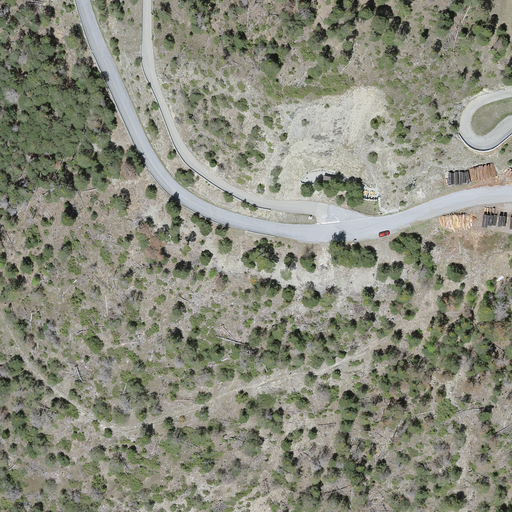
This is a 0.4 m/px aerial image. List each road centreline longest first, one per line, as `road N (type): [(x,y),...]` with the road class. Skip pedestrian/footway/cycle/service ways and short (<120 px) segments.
road 1 (tertiary): [(82,0),(146,153),(171,186),(245,223),(345,230)]
road 2 (tertiary): [(345,230),(321,209),(260,203),(221,186),(187,158),(145,60),(145,0)]
road 3 (tertiary): [(345,230),(511,192)]
road 4 (unclassified): [(511,124),(481,143),(464,125),(474,104),(511,92)]
